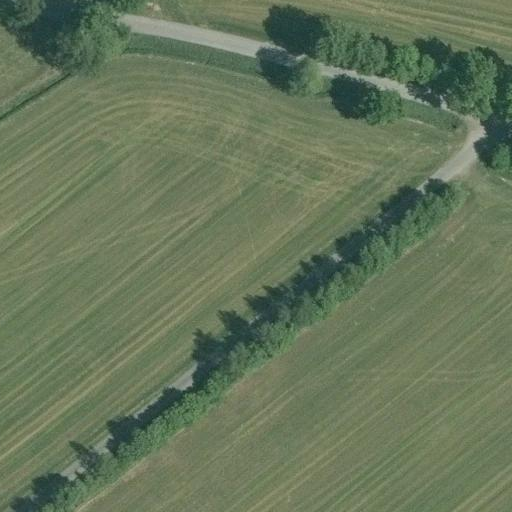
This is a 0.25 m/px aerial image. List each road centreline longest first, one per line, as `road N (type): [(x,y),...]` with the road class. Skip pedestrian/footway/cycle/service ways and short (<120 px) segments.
road 1 (track): [(505,118),(18,511)]
road 2 (unclassified): [(0,0),(204,37),(505,118)]
